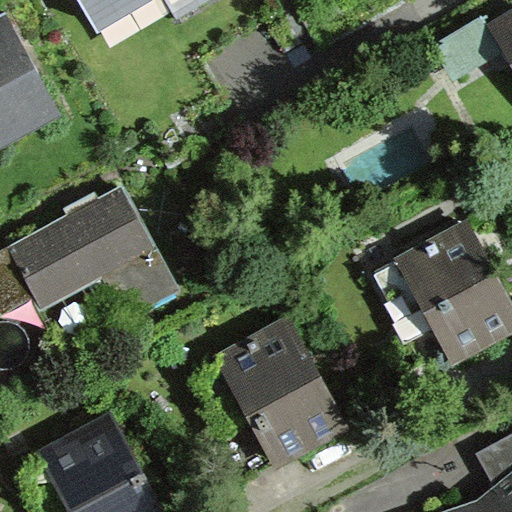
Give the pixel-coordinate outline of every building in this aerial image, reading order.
[(162,0),(181,32),(234,0),(76,0),(93,28),(139,0),(162,0)] [(241,0),(234,0),(181,32),(200,65),(259,30),(241,0)] [(511,15),(487,30),(480,20),(430,50),(452,87),(500,59),(511,79),(511,15)] [(0,145),(56,114),(3,20),(0,21),(0,145)] [(117,191),(0,254),(0,306),(30,290),(39,307),(100,274),(126,320),(174,294),(117,191)] [(511,328),(511,312),(458,219),(361,275),(398,338),(426,322),(451,364),(511,328)] [(341,426),(280,321),(212,360),(273,465),(341,426)] [(153,511),(101,420),(33,459),(63,511),(153,511)] [(511,511),(511,435),(475,455),(493,486),(472,504),(448,511),(511,511)]
